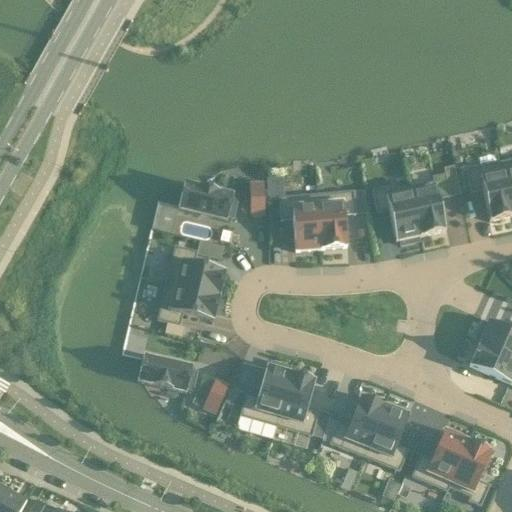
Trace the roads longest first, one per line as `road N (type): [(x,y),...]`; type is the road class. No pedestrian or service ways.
road 1 (residential): [(425,273),(337,283),(268,280),(251,288),(242,309),(260,333),(415,383)]
road 2 (tertiary): [(0,193),(109,0)]
road 3 (tertiary): [(84,0),(0,149)]
road 4 (residential): [(21,443),(157,511)]
